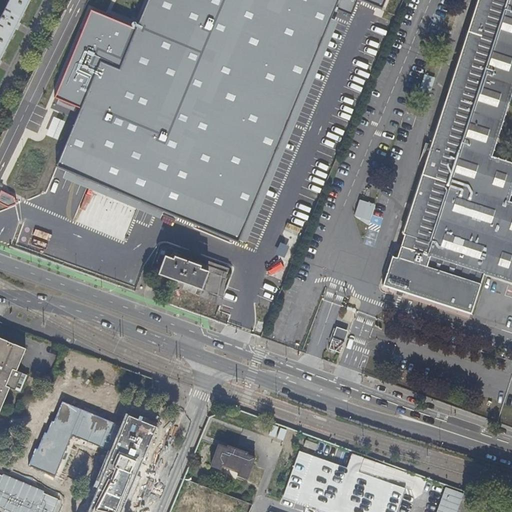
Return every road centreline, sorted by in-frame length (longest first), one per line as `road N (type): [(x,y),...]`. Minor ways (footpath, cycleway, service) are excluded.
road 1 (primary): [(0,296),(89,315),(206,359)]
road 2 (primary): [(196,332),(0,262)]
road 3 (primary): [(511,452),(342,393)]
road 4 (residential): [(153,511),(208,377),(206,359)]
road 5 (primary): [(342,393),(196,332)]
road 6 (primary): [(206,359),(323,399),(342,393)]
